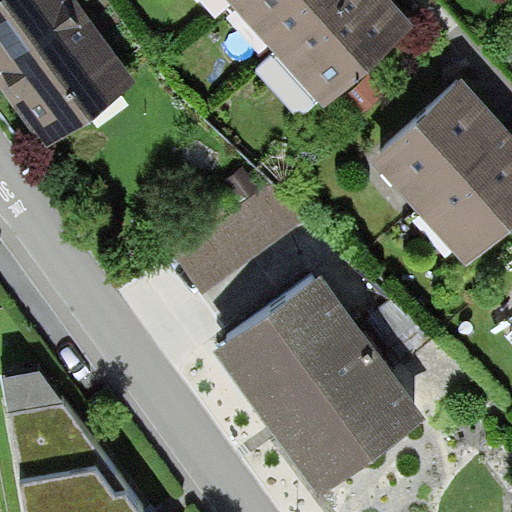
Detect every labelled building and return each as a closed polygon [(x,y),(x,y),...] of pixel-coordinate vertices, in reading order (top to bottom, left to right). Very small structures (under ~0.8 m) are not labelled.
[(139,78),(80,0),(0,0),(0,71),(52,142),(139,78)] [(250,0),(288,43),(337,0),(250,0)] [(333,95),(419,20),(401,0),(337,0),(288,43),(333,95)] [(511,131),(511,124),(468,74),(382,154),(429,205),(511,131)] [(476,258),(511,226),(511,131),(429,205),(476,258)] [(174,253),(204,290),(302,223),(267,188),(174,253)] [(427,415),(320,274),(216,353),(323,494),(427,415)] [(155,511),(46,366),(0,377),(0,428),(20,511),(155,511)]
